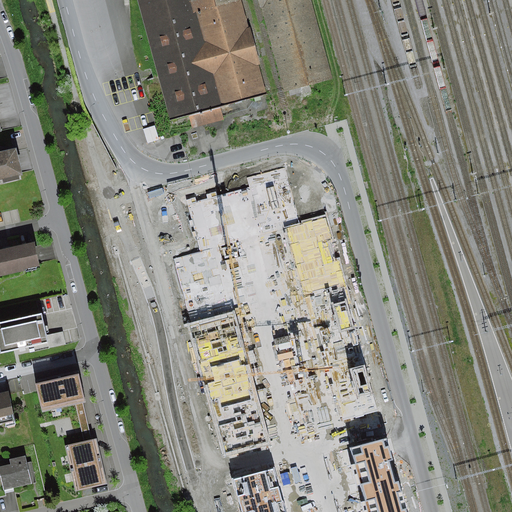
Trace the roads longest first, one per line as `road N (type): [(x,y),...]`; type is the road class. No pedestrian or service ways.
road 1 (residential): [(430,511),(330,158),(286,144),(177,173),(138,167),(93,93),(66,0)]
road 2 (residential): [(59,220),(0,23)]
road 3 (residential): [(131,492),(97,353)]
road 4 (residential): [(97,353),(59,220)]
